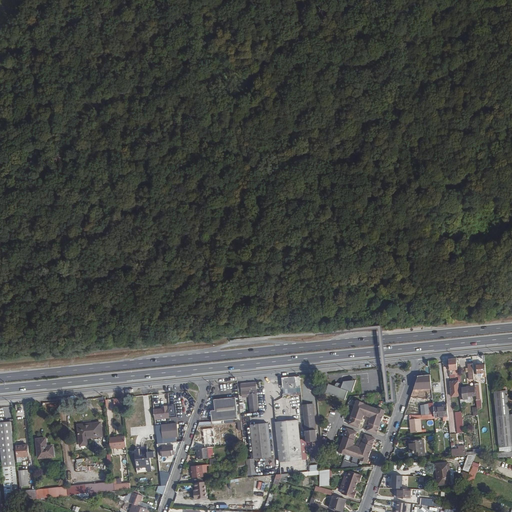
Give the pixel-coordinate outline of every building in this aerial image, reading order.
[(449,358),(450,371),(454,371),(454,369),(458,369),(457,358),(449,358)] [(482,373),(482,377),(486,377),(485,364),(476,365),(477,374),(482,373)] [(430,375),(418,376),(414,390),(411,396),(428,398),(433,398),(430,375)] [(282,378),(283,387),(283,389),(301,387),(299,376),(282,378)] [(339,383),(338,382),(337,383),(336,383),(336,384),(335,386),(329,384),(325,393),(333,396),(333,395),(337,396),(337,397),(345,400),(348,391),(352,392),(356,380),(344,381),(343,384),(339,383)] [(460,388),(459,380),(451,381),(452,396),(460,395),(460,388)] [(241,384),(242,395),(248,395),(250,412),(259,411),(256,382),(241,384)] [(469,399),(469,396),(476,396),(475,386),(462,387),(462,388),(460,388),(460,395),(461,399),(463,399),(463,400),(464,400),(464,403),(471,402),(471,399),(469,399)] [(498,428),(511,426),(511,414),(510,414),(507,390),(494,391),(498,428)] [(214,399),(215,410),(237,407),(236,397),(214,399)] [(121,398),(113,398),(113,408),(121,407),(121,398)] [(367,431),(377,434),(381,422),(386,410),(380,408),(379,408),(364,403),(358,400),(349,424),(359,428),(362,420),(364,415),(371,417),(369,423),(370,423),(367,431)] [(305,425),(306,439),(306,442),(317,441),(313,403),(302,405),(305,425)] [(426,415),(430,415),(428,403),(421,405),(422,415),(425,415),(426,415)] [(434,414),(435,417),(443,417),(443,421),(449,420),(448,407),(447,405),(434,407),(434,414)] [(155,419),(169,417),(168,408),(168,406),(161,407),(162,408),(154,409),(155,419)] [(215,410),(211,411),(212,422),(238,419),(237,407),(215,410)] [(457,433),(464,432),(461,411),(454,412),(457,433)] [(410,419),(411,433),(427,431),(427,429),(422,429),(421,418),(426,418),(425,415),(422,415),(421,415),(410,415),(410,419)] [(302,460),(300,439),(299,426),(298,420),(276,422),(280,462),(302,460)] [(11,421),(4,422),(0,422),(0,439),(3,467),(2,467),(6,502),(19,501),(11,421)] [(83,426),(83,424),(78,425),(80,445),(89,444),(88,437),(102,436),(101,424),(97,425),(97,423),(88,424),(89,426),(83,426)] [(161,424),(161,425),(156,425),(158,443),(163,443),(163,442),(177,441),(176,437),(179,437),(177,423),(161,424)] [(268,423),(251,425),(254,459),(272,457),(268,423)] [(511,426),(498,428),(499,448),(511,446),(511,426)] [(202,448),(205,448),(208,447),(217,447),(218,447),(217,442),(215,443),(214,428),(203,429),(204,444),(201,444),(202,448)] [(357,432),(347,428),(342,443),(339,452),(346,455),(346,454),(360,459),(360,460),(367,462),(376,438),(366,435),(363,443),(362,442),(360,448),(353,445),(355,440),(357,432)] [(110,437),(111,448),(126,447),(125,436),(110,437)] [(38,458),(46,457),(44,438),(36,439),(38,458)] [(44,438),(46,457),(54,456),(53,445),(47,446),(46,438),(44,438)] [(409,441),(410,453),(413,453),(413,456),(426,455),(424,439),(409,441)] [(157,444),(158,456),(160,455),(159,447),(160,447),(161,455),(161,457),(172,456),(172,450),(174,450),(174,445),(167,446),(167,443),(157,444)] [(144,445),(144,450),(140,450),(140,449),(135,449),(136,450),(132,451),(133,458),(136,457),(137,468),(147,467),(148,472),(152,471),(151,457),(155,457),(154,451),(148,452),(147,444),(144,445)] [(29,456),(28,445),(16,446),(18,463),(23,462),(22,456),(29,456)] [(452,450),(453,457),(466,455),(466,452),(465,446),(459,447),(459,449),(452,450)] [(213,447),(208,447),(205,448),(202,448),(197,449),(198,455),(198,459),(211,458),(211,455),(213,455),(213,447)] [(476,454),(468,455),(463,469),(469,472),(476,454)] [(476,454),(472,465),(477,466),(482,454),(476,454)] [(254,459),(247,459),(248,475),(256,474),(254,459)] [(436,464),(436,471),(439,470),(440,485),(451,484),(449,462),(436,464)] [(204,477),(203,473),(208,472),(207,465),(191,466),(192,478),(204,477)] [(19,471),(20,490),(28,489),(28,485),(29,485),(30,490),(36,489),(34,469),(19,471)] [(321,470),(320,474),(320,486),(329,486),(329,469),(324,470),(321,470)] [(350,471),(348,476),(348,477),(344,475),(341,487),(344,488),(342,494),(355,498),(357,492),(355,491),(359,480),(361,481),(363,475),(350,471)] [(463,471),(459,481),(465,483),(468,473),(463,471)] [(195,490),(194,490),(195,499),(207,498),(206,481),(204,482),(195,482),(195,483),(195,490)] [(83,485),(84,493),(115,490),(114,482),(83,485)] [(67,486),(67,487),(68,495),(84,493),(83,485),(67,486)] [(67,486),(49,488),(50,497),(68,495),(67,487),(67,486)] [(332,496),(333,491),(315,486),(314,491),(332,496)] [(36,489),(37,498),(50,497),(49,488),(36,489)] [(397,488),(397,498),(411,498),(411,489),(397,488)] [(21,491),(22,499),(37,498),(36,490),(21,491)] [(137,505),(150,510),(152,505),(141,501),(143,496),(133,492),(130,503),(137,505)] [(333,495),(329,507),(342,511),(343,506),(345,506),(347,499),(333,495)] [(433,506),(433,503),(434,499),(421,498),(420,505),(433,506)] [(397,502),(395,511),(406,511),(408,503),(397,502)] [(270,507),(270,504),(271,504),(267,503),(263,511),(270,511),(272,508),(270,507)]
